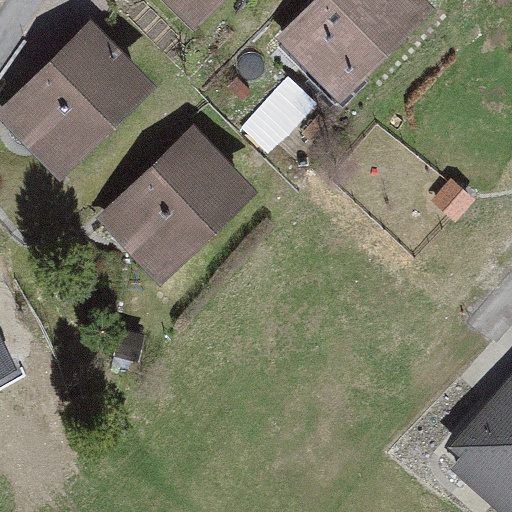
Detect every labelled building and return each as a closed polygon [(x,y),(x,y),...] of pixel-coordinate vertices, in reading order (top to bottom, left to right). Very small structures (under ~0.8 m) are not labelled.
[(169,0),(209,37),(243,0),(169,0)] [(449,14),(435,0),(330,0),(282,48),(347,114),(449,14)] [(103,27),(8,123),(76,191),(172,95),(103,27)] [(272,151),(314,100),(287,78),(245,128),(272,151)] [(267,191),(204,129),(109,224),(172,286),(267,191)] [(0,318),(14,312),(0,281),(0,318)] [(511,394),(454,461),(511,510),(511,394)]
